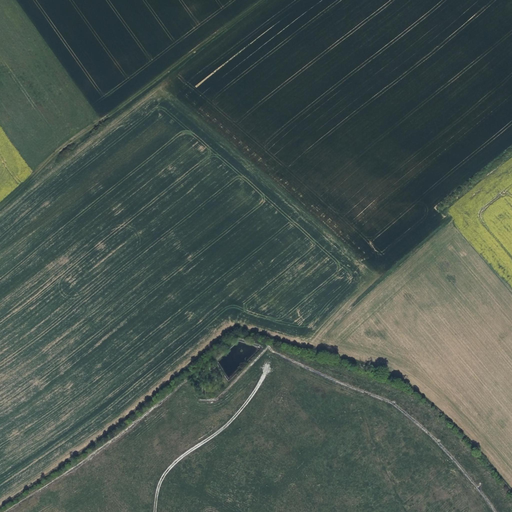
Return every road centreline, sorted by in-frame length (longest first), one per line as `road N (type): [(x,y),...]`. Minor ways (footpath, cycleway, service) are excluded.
road 1 (track): [(0,504),(119,422),(236,324),(392,370),(511,488)]
road 2 (track): [(0,207),(67,146),(267,0)]
road 3 (track): [(155,511),(167,470),(230,423),(266,365)]
